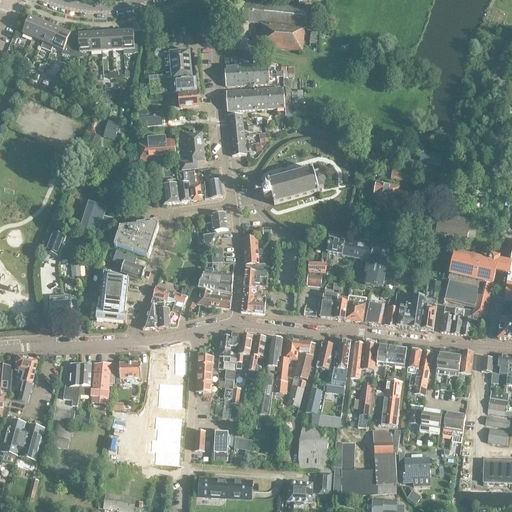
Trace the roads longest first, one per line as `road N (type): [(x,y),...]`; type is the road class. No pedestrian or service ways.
road 1 (residential): [(253,200),(260,166),(289,138),(315,135),(355,158),(359,188),(342,224),(315,238),(281,230)]
road 2 (residential): [(235,325),(511,348)]
road 3 (residential): [(233,204),(207,0)]
road 4 (residential): [(233,204),(172,213),(136,345)]
road 5 (residential): [(183,511),(192,336)]
road 6 (residential): [(0,350),(136,345)]
road 7 (residential): [(235,325),(241,281),(233,204)]
